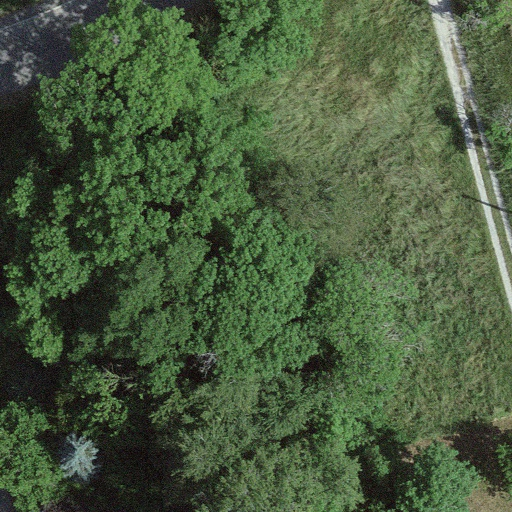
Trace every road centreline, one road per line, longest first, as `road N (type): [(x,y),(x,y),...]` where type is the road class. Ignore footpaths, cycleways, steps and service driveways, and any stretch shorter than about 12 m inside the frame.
road 1 (track): [(435,0),(511,286)]
road 2 (unclassified): [(0,63),(73,41),(153,0)]
